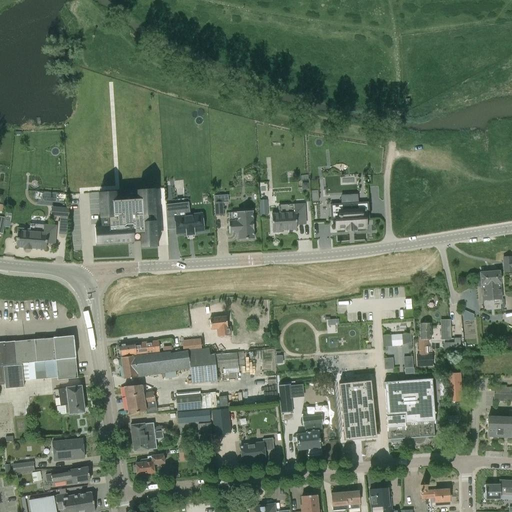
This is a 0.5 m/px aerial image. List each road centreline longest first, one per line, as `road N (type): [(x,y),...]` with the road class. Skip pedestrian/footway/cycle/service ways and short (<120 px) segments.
road 1 (tertiary): [(82,281),(110,270),(338,253),(511,228)]
road 2 (residential): [(118,491),(466,461)]
road 3 (tertiary): [(118,491),(82,281)]
road 4 (unknown): [(385,465),(372,306)]
